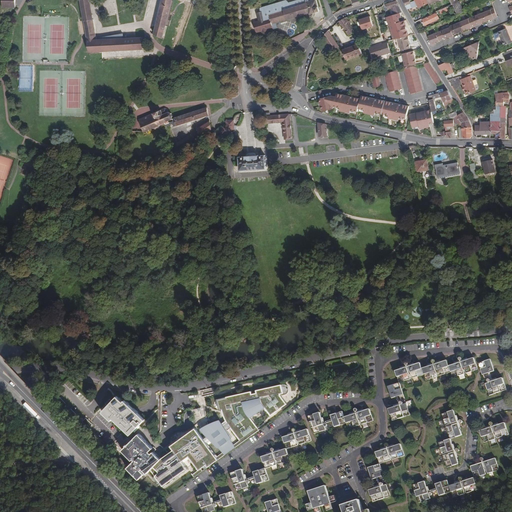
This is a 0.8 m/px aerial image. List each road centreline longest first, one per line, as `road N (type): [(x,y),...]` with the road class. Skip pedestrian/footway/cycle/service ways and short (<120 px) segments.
road 1 (residential): [(375,343),(173,388),(65,368),(0,369)]
road 2 (residential): [(181,511),(181,499),(310,406),(380,399)]
road 3 (secondary): [(0,370),(139,511)]
road 4 (tertiary): [(473,143),(431,142),(302,106)]
road 5 (residential): [(378,358),(496,347),(511,378)]
road 6 (residential): [(299,99),(342,88),(412,97),(447,85)]
road 7 (residential): [(511,327),(375,343)]
road 8 (residential): [(428,480),(464,467),(473,419),(511,407)]
